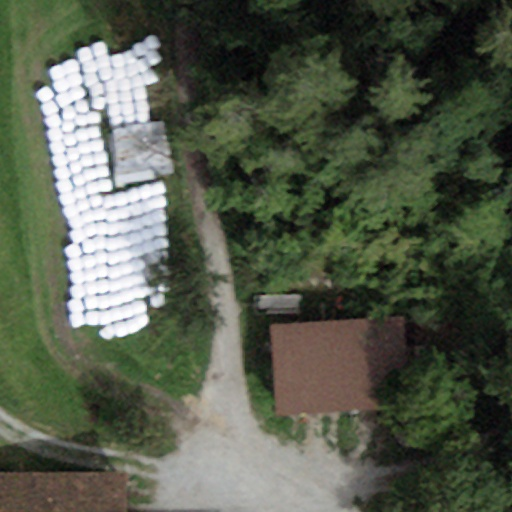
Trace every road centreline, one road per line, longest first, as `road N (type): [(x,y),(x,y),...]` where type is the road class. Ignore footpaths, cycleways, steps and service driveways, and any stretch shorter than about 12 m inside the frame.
road 1 (track): [(348,511),(289,481),(223,425),(225,231),(204,81),(203,0)]
road 2 (track): [(511,346),(440,403),(289,481)]
